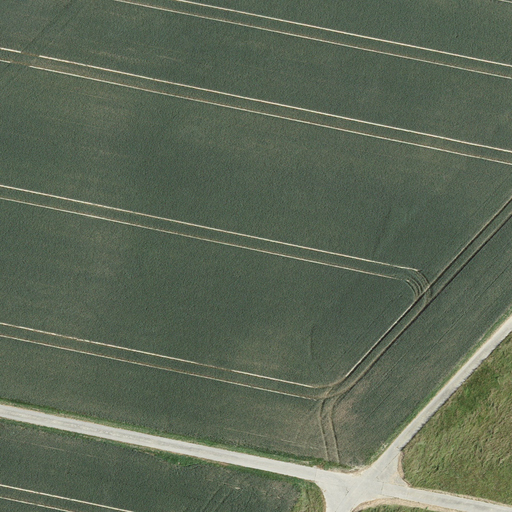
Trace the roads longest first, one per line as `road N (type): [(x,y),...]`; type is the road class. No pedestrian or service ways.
road 1 (track): [(487,511),(0,410)]
road 2 (track): [(342,511),(511,321)]
